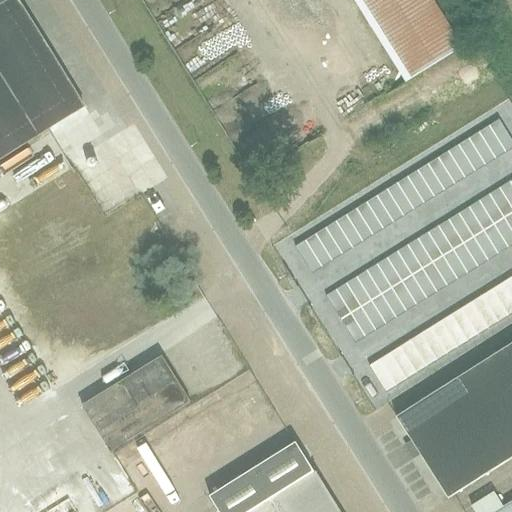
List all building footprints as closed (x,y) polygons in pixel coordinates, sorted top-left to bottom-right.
[(0,0),(0,160),(48,131),(85,108),(69,82),(17,0),(0,0)] [(461,46),(432,0),(353,0),(404,82),(461,46)] [(359,98),(387,88),(378,62),(349,73),(359,98)] [(511,138),(500,120),(490,126),(507,153),(511,150),(511,138)] [(497,160),(507,153),(490,126),(480,133),(497,160)] [(470,139),(487,166),(497,160),(480,133),(470,139)] [(470,139),(459,145),(476,172),(487,166),(470,139)] [(459,145),(449,152),(466,179),(476,172),(459,145)] [(456,185),(466,179),(449,152),(439,158),(456,185)] [(456,185),(439,158),(429,164),(446,191),(456,185)] [(429,164),(418,171),(435,198),(446,191),(429,164)] [(425,204),(435,198),(418,171),(408,177),(425,204)] [(415,210),(425,204),(408,177),(398,183),(415,210)] [(511,206),(511,184),(510,182),(500,188),(511,206)] [(388,190),(405,217),(415,210),(398,183),(388,190)] [(490,194),(505,218),(511,213),(511,206),(500,188),(490,194)] [(405,217),(388,190),(378,196),(394,223),(405,217)] [(480,201),(495,225),(505,218),(490,194),(480,201)] [(367,202),(384,229),(394,223),(378,196),(367,202)] [(495,225),(480,201),(470,207),(484,231),(495,225)] [(357,209),(374,236),(384,229),(367,202),(357,209)] [(470,207),(459,213),(474,237),(484,231),(470,207)] [(374,236),(357,209),(347,215),(364,242),(374,236)] [(464,244),(474,237),(459,213),(449,220),(464,244)] [(337,221),(353,248),(364,242),(347,215),(337,221)] [(511,246),(511,229),(505,218),(495,225),(509,248),(511,246)] [(454,250),(464,244),(449,220),(439,226),(454,250)] [(353,248),(337,221),(326,228),(343,255),(353,248)] [(499,255),(509,248),(495,225),(484,231),(499,255)] [(439,226),(429,232),(443,256),(454,250),(439,226)] [(316,234),(333,261),(343,255),(326,228),(316,234)] [(484,231),(474,237),(489,261),(499,255),(484,231)] [(418,239),(433,263),(443,256),(429,232),(418,239)] [(316,234),(306,240),(323,268),(333,261),(316,234)] [(479,267),(489,261),(474,237),(464,244),(479,267)] [(423,269),(433,263),(418,239),(408,245),(423,269)] [(323,268),(306,240),(296,247),(313,274),(323,268)] [(454,250),(468,274),(479,267),(464,244),(454,250)] [(408,245),(398,252),(413,275),(423,269),(408,245)] [(454,250),(443,256),(458,280),(468,274),(454,250)] [(388,258),(402,282),(413,275),(398,252),(388,258)] [(458,280),(443,256),(433,263),(448,286),(458,280)] [(402,282),(388,258),(377,264),(392,288),(402,282)] [(433,263),(423,269),(438,293),(448,286),(433,263)] [(377,264),(367,271),(382,294),(392,288),(377,264)] [(423,269),(413,275),(428,299),(438,293),(423,269)] [(372,301),(382,294),(367,271),(357,277),(372,301)] [(428,299),(413,275),(402,282),(417,305),(428,299)] [(347,283),(362,307),(372,301),(357,277),(347,283)] [(511,298),(511,277),(503,283),(511,298)] [(407,312),(417,305),(402,282),(392,288),(407,312)] [(347,283),(337,290),(351,313),(362,307),(347,283)] [(509,317),(511,314),(511,298),(503,283),(492,289),(509,317)] [(407,312),(392,288),(382,294),(397,318),(407,312)] [(509,317),(492,289),(482,296),(499,323),(509,317)] [(341,320),(351,313),(337,290),(326,296),(341,320)] [(372,301),(387,324),(397,318),(382,294),(372,301)] [(499,323),(482,296),(472,302),(489,329),(499,323)] [(387,324),(372,301),(362,307),(376,331),(387,324)] [(479,336),(489,329),(472,302),(462,308),(479,336)] [(376,331),(362,307),(351,313),(366,337),(376,331)] [(451,315),(468,342),(479,336),(462,308),(451,315)] [(351,313),(341,320),(356,343),(366,337),(351,313)] [(458,348),(468,342),(451,315),(441,321),(458,348)] [(441,321),(431,327),(448,355),(458,348),(441,321)] [(448,355),(431,327),(421,334),(438,361),(448,355)] [(421,334),(411,340),(427,367),(438,361),(421,334)] [(411,340),(400,347),(417,374),(427,367),(411,340)] [(448,499),(511,458),(511,343),(396,417),(448,499)] [(407,380),(417,374),(400,347),(390,353),(407,380)] [(397,386),(407,380),(390,353),(380,359),(397,386)] [(107,453),(186,403),(158,359),(79,409),(107,453)] [(387,393),(397,386),(380,359),(370,366),(387,393)] [(245,399),(224,412),(232,425),(253,412),(245,399)] [(295,442),(294,442),(210,496),(219,511),(337,511),(312,470),(313,470),(295,442)] [(511,511),(511,502),(496,511),(511,511)]
